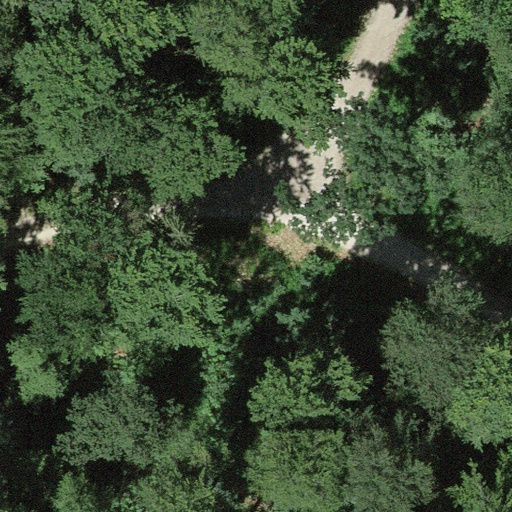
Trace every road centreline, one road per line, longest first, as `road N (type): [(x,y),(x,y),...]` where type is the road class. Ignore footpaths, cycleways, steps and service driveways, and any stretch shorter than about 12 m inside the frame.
road 1 (track): [(0,235),(30,223),(271,190),(369,65),(401,0)]
road 2 (track): [(511,301),(319,202),(271,190)]
